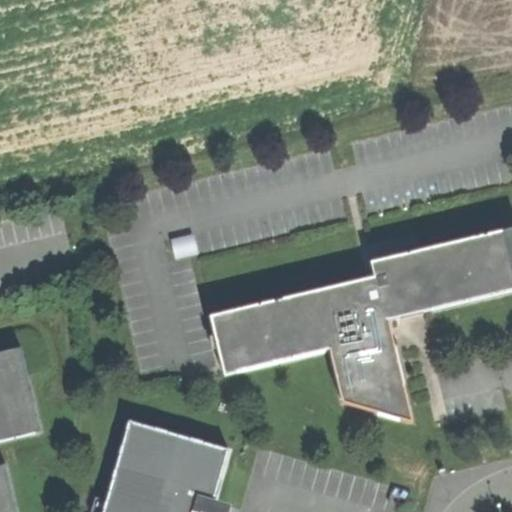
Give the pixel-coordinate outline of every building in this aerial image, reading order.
[(212,319),(226,376),(330,351),(343,404),(413,424),(396,352),(393,337),(389,321),(427,312),(511,292),(511,231),(418,254),(372,265),(375,280),(365,282),(212,319)] [(0,511),(17,511),(6,466),(0,467),(0,442),(41,432),(22,350),(0,354),(0,511)] [(194,511),(199,498),(215,502),(229,451),(130,422),(107,501),(103,511),(194,511)] [(91,511),(103,511),(107,501),(96,498),(91,511)] [(230,511),(232,506),(215,502),(199,498),(194,511),(230,511)]
